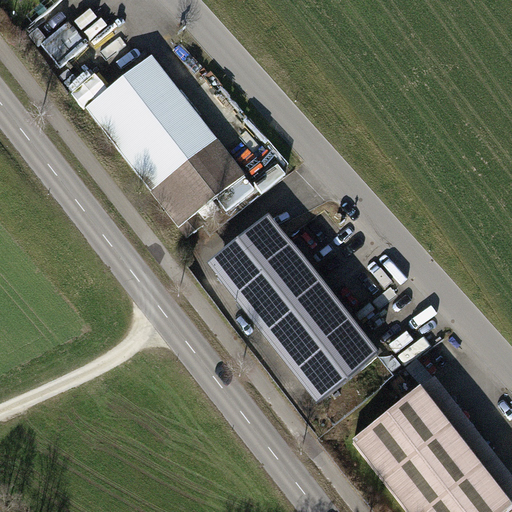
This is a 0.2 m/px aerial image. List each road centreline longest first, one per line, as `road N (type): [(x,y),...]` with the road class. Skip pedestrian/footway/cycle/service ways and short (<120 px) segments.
road 1 (tertiary): [(316,511),(0,101)]
road 2 (tertiary): [(511,368),(178,0)]
road 3 (track): [(0,417),(122,353),(169,318)]
